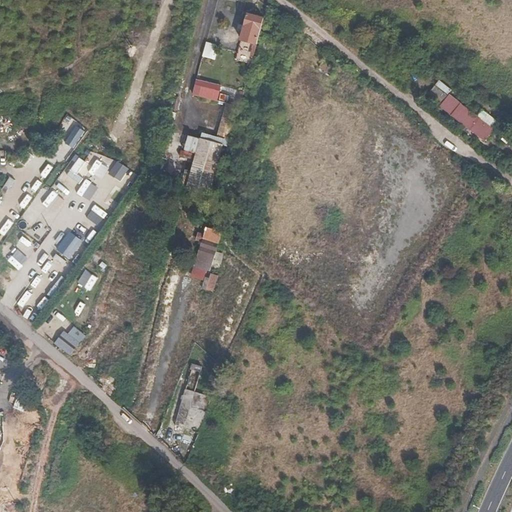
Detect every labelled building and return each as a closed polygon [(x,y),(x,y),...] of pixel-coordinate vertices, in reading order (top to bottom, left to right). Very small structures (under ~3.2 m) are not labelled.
[(238,42),(255,47),(262,20),(245,15),(238,42)] [(202,59),(216,63),(221,46),(208,42),(202,59)] [(197,80),(193,96),(220,101),(223,85),(197,80)] [(441,81),(431,91),(442,101),(452,91),(441,81)] [(223,87),(222,94),(243,98),(244,91),(223,87)] [(461,128),(468,119),(445,101),(438,109),(461,128)] [(480,128),(468,119),(461,128),(473,137),(480,128)] [(221,148),(197,141),(184,194),(208,201),(221,148)] [(64,174),(81,184),(92,165),(75,155),(64,174)] [(124,181),(129,167),(115,162),(110,176),(124,181)] [(46,178),(53,167),(49,164),(42,175),(46,178)] [(92,182),(83,196),(89,199),(98,186),(92,182)] [(117,186),(105,203),(117,211),(129,194),(117,186)] [(20,206),(25,209),(33,198),(28,194),(20,206)] [(160,208),(152,206),(145,235),(153,238),(160,208)] [(26,210),(19,223),(30,229),(37,215),(26,210)] [(92,243),(99,229),(93,226),(86,240),(92,243)] [(71,260),(84,241),(70,231),(57,250),(71,260)] [(214,260),(221,234),(206,231),(202,245),(205,246),(202,257),(214,260)] [(8,241),(2,248),(11,256),(8,260),(20,270),(29,258),(8,241)] [(212,268),(214,260),(202,257),(200,265),(212,268)] [(90,266),(82,278),(95,286),(102,274),(90,266)] [(208,302),(218,276),(210,273),(200,299),(208,302)] [(187,292),(194,294),(198,282),(191,280),(187,292)] [(25,307),(30,294),(25,292),(19,305),(25,307)] [(60,310),(49,321),(60,332),(70,321),(60,310)] [(65,331),(55,344),(72,356),(81,343),(65,331)] [(195,393),(187,390),(178,419),(175,418),(173,424),(184,427),(195,393)]
